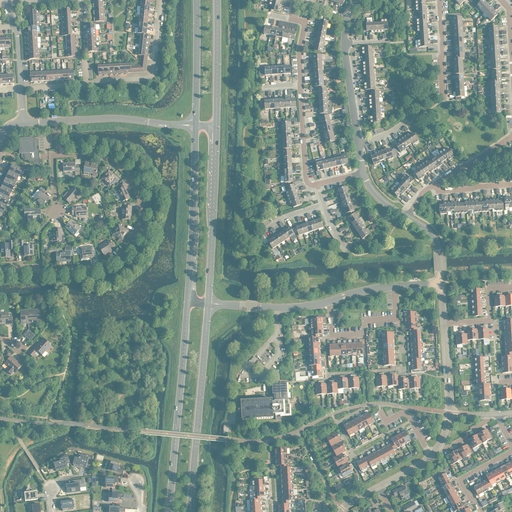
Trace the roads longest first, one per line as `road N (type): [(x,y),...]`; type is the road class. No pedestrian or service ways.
road 1 (residential): [(0,267),(101,265),(133,242),(142,204),(120,164),(98,153),(58,153)]
road 2 (secondary): [(188,299),(168,511)]
road 3 (secondary): [(191,511),(210,302)]
road 4 (secondary): [(210,302),(217,125)]
road 5 (secondary): [(196,124),(188,299)]
road 6 (residential): [(86,83),(150,74),(161,0)]
road 7 (secondary): [(217,125),(218,0)]
road 8 (secondary): [(197,0),(196,124)]
